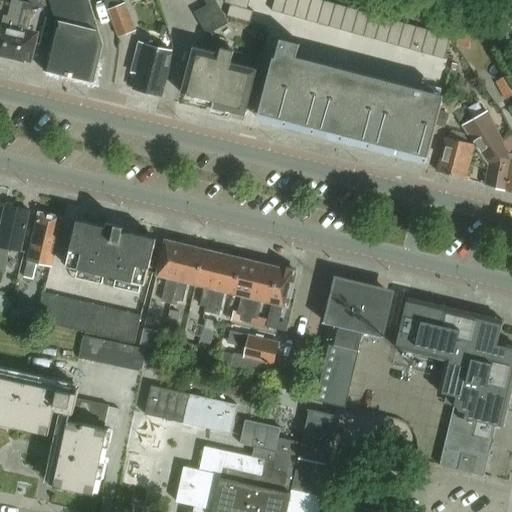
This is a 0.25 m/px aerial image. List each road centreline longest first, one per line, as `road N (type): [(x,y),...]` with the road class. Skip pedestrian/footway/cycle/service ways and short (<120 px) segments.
road 1 (tertiary): [(511,218),(0,95)]
road 2 (tertiary): [(0,162),(321,239)]
road 3 (tertiary): [(321,239),(511,285)]
road 4 (residential): [(321,239),(286,379)]
